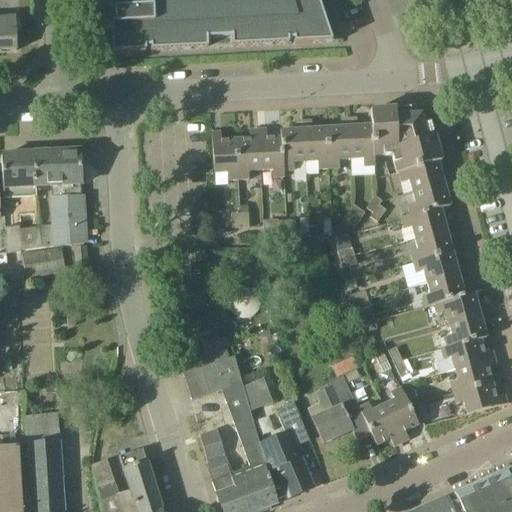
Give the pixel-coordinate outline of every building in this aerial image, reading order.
[(109,0),(110,16),(114,15),(115,26),(111,26),(113,56),(145,54),(145,50),(150,50),(150,54),(288,46),(288,42),(293,42),(294,46),(331,44),(316,0),(109,0)] [(15,20),(0,20),(0,52),(16,52),(15,20)] [(393,158),(398,175),(438,164),(438,165),(441,164),(430,125),(423,127),(420,117),(411,118),(410,110),(371,112),(375,170),(376,170),(375,159),(393,158)] [(371,112),(370,113),(371,128),(357,129),(357,123),(348,123),(351,163),(363,162),(364,170),(375,170),(371,112)] [(351,163),(348,123),(340,124),(341,130),(325,131),(328,173),(340,172),(339,164),(351,163)] [(302,126),(295,127),(295,133),(280,133),(280,139),(283,180),(284,180),(284,175),(294,175),(293,167),(305,166),(302,126)] [(325,131),(311,132),(311,126),(302,126),(305,166),(317,165),(318,173),(328,173),(325,131)] [(280,139),(266,140),(266,134),(257,135),(260,174),(273,173),(273,181),(283,180),(280,139)] [(257,135),(249,135),(250,141),(235,142),(237,183),(249,182),(249,175),(260,174),(257,135)] [(237,183),(235,142),(221,143),(220,137),(211,137),(214,176),(227,175),(227,183),(237,183)] [(40,249),(52,248),(85,245),(82,199),(81,199),(80,186),(81,186),(79,153),(33,156),(35,198),(37,198),(37,189),(52,188),(53,201),(52,201),(54,228),(39,231),(40,249)] [(35,198),(33,156),(1,157),(3,200),(35,198)] [(410,183),(413,195),(449,184),(447,176),(445,177),(441,178),(438,165),(438,164),(398,175),(398,176),(400,176),(402,185),(410,183)] [(450,193),(451,192),(449,184),(413,195),(416,207),(408,209),(411,218),(440,210),(440,211),(450,209),(446,194),(450,193)] [(373,215),(379,207),(382,203),(374,198),(366,210),(373,215)] [(352,207),(347,213),(359,222),(364,215),(352,207)] [(385,212),(379,207),(373,215),(370,219),(377,224),(385,212)] [(449,223),(448,224),(444,225),(440,211),(440,210),(411,218),(401,221),(404,232),(412,230),(415,241),(452,231),(449,223)] [(355,229),(359,222),(347,213),(343,220),(355,229)] [(239,215),(231,216),(232,230),(241,230),(239,215)] [(239,215),(241,230),(249,229),(248,215),(239,215)] [(299,221),(300,236),(309,235),(308,220),(299,221)] [(331,221),(322,221),(323,235),(331,235),(331,221)] [(287,238),(286,223),(278,224),(279,238),(287,238)] [(294,223),(286,223),(287,238),(295,237),(294,223)] [(39,229),(19,231),(19,228),(14,228),(5,229),(7,255),(20,254),(20,252),(40,250),(40,249),(39,231),(39,229)] [(452,239),(454,239),(452,231),(415,241),(418,253),(411,255),(413,265),(452,255),(448,241),(452,239)] [(61,249),(21,255),(26,282),(65,275),(61,249)] [(85,249),(74,250),(76,267),(86,266),(85,249)] [(351,250),(337,254),(340,262),(354,257),(351,250)] [(461,267),(460,267),(456,269),(452,255),(413,265),(416,275),(424,273),(427,285),(464,275),(461,267)] [(354,257),(340,262),(343,270),(356,265),(354,257)] [(200,272),(186,274),(177,275),(179,287),(202,285),(200,272)] [(464,283),(466,283),(464,275),(427,285),(430,297),(423,299),(425,310),(435,307),(464,299),(464,298),(460,284),(464,283)] [(244,289),(241,290),(239,290),(238,291),(235,292),(233,294),(231,296),(230,299),(229,303),(229,307),(230,312),(232,314),(234,317),(236,318),(239,319),(242,320),(245,320),(248,320),(251,319),(253,318),(255,316),(257,314),(258,312),(259,309),(260,307),(260,305),(260,302),(259,299),(258,297),(256,295),(255,293),(253,292),(251,291),(249,290),(246,289),(244,289)] [(353,305),(367,301),(365,293),(351,297),(353,305)] [(446,315),(449,326),(485,316),(483,308),(481,309),(478,310),(474,297),(473,295),(464,298),(464,299),(435,307),(438,317),(446,315)] [(367,301),(353,305),(356,313),(369,309),(367,301)] [(74,313),(66,313),(66,328),(74,328),(74,313)] [(484,325),(487,324),(485,316),(449,326),(452,338),(445,340),(447,350),(480,341),(480,342),(486,341),(486,340),(482,326),(484,325)] [(374,323),(360,327),(363,335),(376,331),(374,323)] [(202,347),(209,368),(229,361),(226,349),(230,348),(226,338),(202,347)] [(490,354),(488,354),(484,356),(480,342),(480,341),(447,350),(441,352),(443,362),(451,360),(454,372),(492,362),(490,354)] [(330,356),(335,367),(332,368),(336,378),(357,369),(348,349),(330,356)] [(380,350),(373,354),(379,367),(387,363),(380,350)] [(395,350),(388,354),(394,367),(402,363),(395,350)] [(209,368),(183,376),(191,402),(243,386),(234,359),(229,361),(209,368)] [(453,396),(492,385),(488,371),(492,370),(494,370),(492,362),(454,372),(457,384),(450,386),(453,396)] [(402,363),(394,367),(401,380),(408,376),(402,363)] [(355,372),(341,379),(345,387),(359,380),(355,372)] [(328,385),(357,442),(370,435),(357,411),(345,387),(341,379),(328,385)] [(328,385),(326,386),(329,391),(315,398),(320,408),(308,414),(312,422),(311,423),(323,446),(352,433),(356,442),(357,442),(328,385)] [(467,417),(504,407),(502,399),(502,398),(501,398),(496,399),(492,385),(453,396),(456,406),(463,404),(467,417)] [(394,403),(383,409),(400,443),(407,439),(404,434),(418,427),(416,422),(409,409),(403,396),(400,391),(390,395),(394,403)] [(409,409),(417,405),(410,392),(403,396),(409,409)] [(262,409),(258,399),(248,403),(252,413),(262,409)] [(293,444),(306,439),(308,443),(309,443),(293,405),(275,413),(285,436),(260,446),(268,475),(276,471),(288,500),(312,490),(293,444)] [(409,409),(416,422),(423,419),(417,405),(409,409)] [(390,441),(392,446),(400,443),(383,409),(371,414),(368,406),(357,411),(370,435),(376,448),(390,441)] [(63,511),(60,444),(57,415),(25,418),(27,446),(29,446),(32,511),(63,511)] [(108,456),(110,445),(113,426),(101,424),(92,468),(100,511),(112,511),(157,498),(142,451),(117,459),(129,493),(117,497),(112,481),(120,479),(113,460),(108,456)] [(249,469),(229,476),(233,488),(215,495),(221,511),(257,511),(277,505),(268,475),(260,446),(254,428),(237,433),(249,469)] [(208,475),(215,495),(233,488),(229,476),(227,468),(228,467),(216,431),(199,437),(207,465),(208,475)] [(0,511),(21,511),(18,447),(2,448),(2,438),(0,437),(0,511)] [(511,511),(511,471),(507,473),(506,472),(492,478),(467,489),(468,489),(453,496),(454,497),(446,501),(451,511),(511,511)] [(161,511),(157,498),(112,511),(161,511)] [(451,511),(446,501),(420,511),(451,511)]
